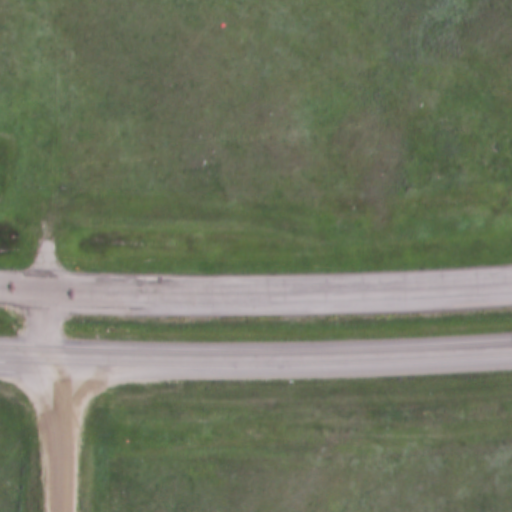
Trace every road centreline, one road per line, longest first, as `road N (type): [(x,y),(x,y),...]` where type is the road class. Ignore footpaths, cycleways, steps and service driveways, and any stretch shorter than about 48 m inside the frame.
road 1 (trunk): [(511,285),(198,296),(0,289)]
road 2 (trunk): [(0,354),(360,357),(511,348)]
road 3 (residential): [(46,511),(41,357)]
